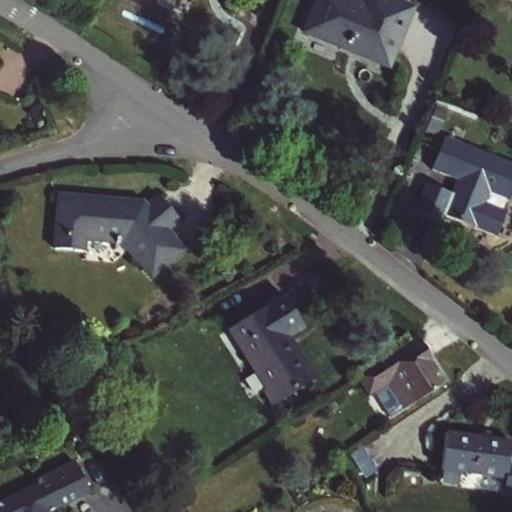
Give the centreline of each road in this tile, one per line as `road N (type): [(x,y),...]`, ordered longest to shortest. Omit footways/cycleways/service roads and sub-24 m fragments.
road 1 (residential): [(165,105),(511,363)]
road 2 (residential): [(4,0),(165,105)]
road 3 (residential): [(165,105),(94,143),(0,173)]
